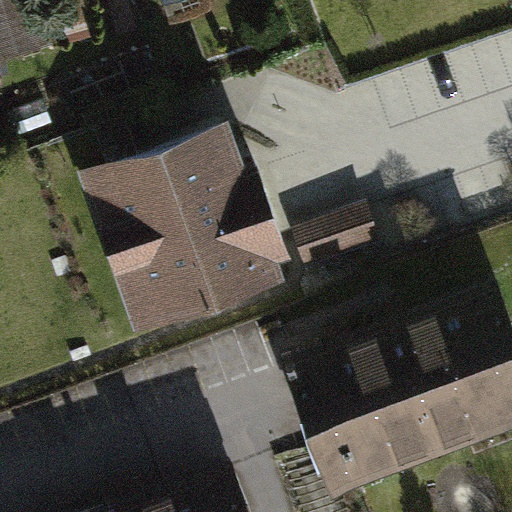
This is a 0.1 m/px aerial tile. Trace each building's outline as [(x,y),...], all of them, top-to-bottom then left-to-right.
[(0,0),(0,86),(5,85),(0,69),(0,57),(53,40),(40,0),(0,0)] [(119,162),(79,177),(138,332),(290,275),(232,120),(119,162)] [(365,198),(299,220),(311,255),(377,233),(365,198)] [(300,356),(291,360),(320,449),(334,488),(511,428),(511,320),(502,289),(300,356)] [(251,511),(235,465),(100,511),(251,511)]
